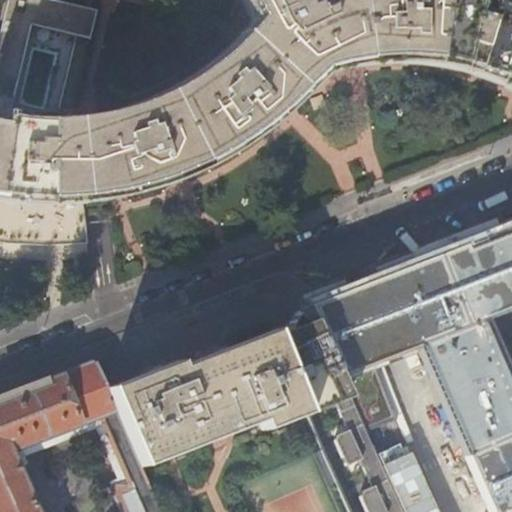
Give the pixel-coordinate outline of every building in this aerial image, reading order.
[(68,106),(92,12),(46,0),(3,0),(0,13),(0,239),(9,241),(56,243),(86,245),(80,194),(93,192),(104,191),(117,188),(144,182),(171,172),(216,151),(241,137),(264,121),(285,100),(319,67),(342,61),(351,59),(378,56),(404,56),(450,61),(476,66),(484,69),(511,79),(511,0),(242,0),(249,14),(236,32),(217,51),(202,64),(176,81),(148,96),(119,108),(98,114),(70,118),(68,106)] [(511,230),(354,292),(308,310),(336,372),(381,356),(511,308),(511,433),(463,453),(486,511),(495,511),(511,505),(511,230)] [(399,511),(336,372),(308,310),(307,307),(304,308),(303,306),(295,314),(295,316),(294,317),(296,322),(283,327),(272,331),(307,414),(335,402),(347,430),(337,435),(336,436),(335,438),(335,440),(335,442),(346,466),(359,460),(372,487),(362,492),(361,493),(360,495),(359,496),(360,498),(365,511),(399,511)] [(175,362),(163,367),(196,443),(220,434),(302,402),(272,331),(213,354),(188,364),(178,368),(175,362)] [(0,511),(157,511),(136,465),(103,390),(91,362),(49,379),(0,397),(0,511)] [(111,387),(103,390),(136,465),(196,443),(163,367),(140,376),(111,387)]
